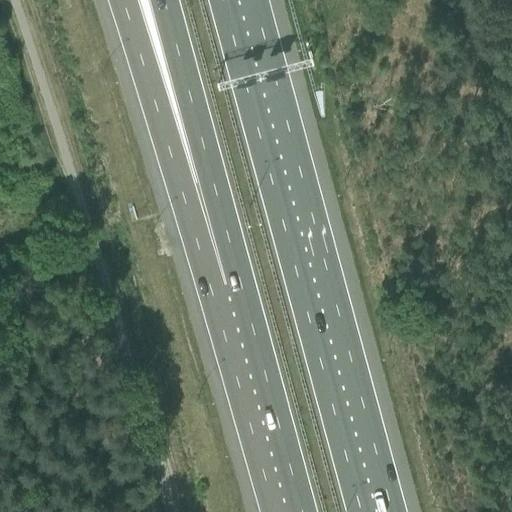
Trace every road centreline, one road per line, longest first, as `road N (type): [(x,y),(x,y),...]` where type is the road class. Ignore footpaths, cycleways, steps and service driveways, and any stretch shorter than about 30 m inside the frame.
road 1 (motorway): [(360,511),(222,0)]
road 2 (motorway): [(120,0),(191,215),(248,329)]
road 3 (motorway): [(161,0),(248,329)]
road 4 (track): [(86,243),(95,238),(177,511)]
road 5 (motorway): [(248,329),(296,511)]
